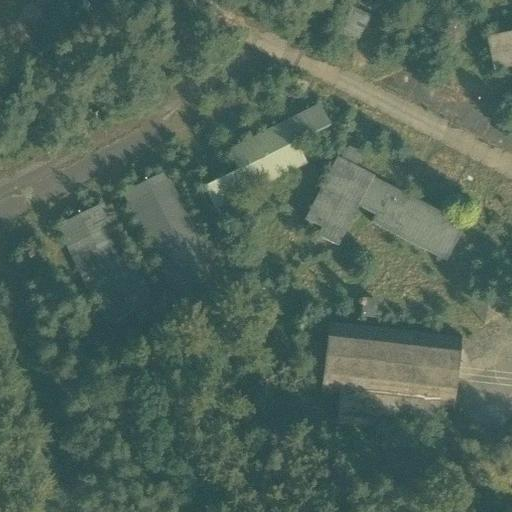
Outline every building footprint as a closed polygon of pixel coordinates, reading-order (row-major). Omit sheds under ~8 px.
[(359,0),(358,4),(375,12),(380,0),(359,0)] [(351,7),(339,29),(359,40),(371,19),(351,7)] [(511,31),(486,37),(493,71),(511,67),(511,31)] [(206,184),(217,205),(302,164),(292,142),(328,125),(318,105),(226,149),(236,169),(206,184)] [(352,217),(446,262),(466,221),(354,166),(361,153),(345,145),(339,159),(332,155),(297,227),(338,247),(352,217)] [(126,194),(173,291),(216,270),(169,173),(126,194)] [(62,225),(108,322),(153,300),(106,204),(62,225)] [(223,231),(236,259),(257,249),(243,221),(223,231)] [(325,420),(427,431),(431,399),(446,401),(453,335),(325,322),(323,340),(308,339),(305,365),(320,367),(318,388),(328,389),(325,420)]
